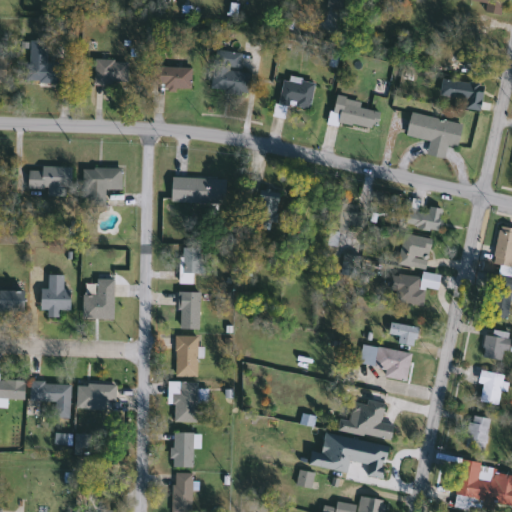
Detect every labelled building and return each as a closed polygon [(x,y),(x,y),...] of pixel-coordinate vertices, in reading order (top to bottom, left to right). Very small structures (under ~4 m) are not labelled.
[(340,0),(338,9),(324,5),(325,0),(340,0)] [(500,0),(500,14),(482,14),(482,2),(468,2),(468,0),(500,0)] [(487,27),(484,46),(460,42),(463,23),(487,27)] [(59,84),(27,83),(28,41),(46,41),(46,64),(59,64),(59,84)] [(246,95),(209,91),(214,50),(240,53),(238,72),(249,73),(246,95)] [(480,55),(480,77),(459,77),(459,55),(480,55)] [(189,69),(189,90),(150,89),(151,58),(179,59),(179,68),(189,69)] [(126,61),(126,84),(92,84),(92,61),(126,61)] [(307,110),(286,105),(283,119),(271,117),(279,76),(312,83),(307,110)] [(449,104),(452,81),(481,85),(478,108),(449,104)] [(378,109),(374,130),(328,121),(332,100),(378,109)] [(460,124),(455,148),(445,146),(442,159),(425,155),(428,142),(403,136),(408,113),(460,124)] [(69,195),(25,195),(26,168),(69,168),(69,195)] [(120,168),(120,190),(103,190),(103,209),(83,209),(83,168),(120,168)] [(224,179),(223,204),(169,203),(170,178),(224,179)] [(277,192),(273,224),(253,221),(256,189),(277,192)] [(416,212),(425,213),(426,207),(440,208),(437,231),(403,226),(406,201),(417,202),(416,212)] [(511,229),(511,266),(494,266),(494,229),(511,229)] [(423,270),(393,263),(400,233),(430,240),(423,270)] [(178,284),(178,249),(196,249),(196,285),(178,284)] [(420,278),(420,274),(437,275),(436,290),(423,289),(421,306),(387,302),(390,274),(420,278)] [(68,289),(68,310),(57,310),(56,318),(38,317),(39,289),(46,289),(46,275),(61,276),(61,289),(68,289)] [(509,277),(508,317),(484,317),(485,276),(509,277)] [(112,320),(81,320),(81,297),(95,297),(95,279),(112,280),(112,320)] [(0,287),(22,287),(22,312),(0,312),(0,287)] [(177,329),(177,293),(198,293),(198,329),(177,329)] [(409,349),(384,339),(391,321),(417,331),(409,349)] [(482,334),(490,335),(490,331),(510,333),(509,338),(511,338),(511,352),(501,351),(500,361),(480,359),(482,334)] [(173,376),(173,336),(195,336),(195,376),(173,376)] [(404,379),(357,369),(361,345),(409,354),(404,379)] [(502,375),(500,386),(496,406),(472,401),(478,370),(502,375)] [(22,400),(5,399),(5,405),(0,404),(0,377),(23,378),(22,400)] [(28,405),(28,382),(69,382),(69,405),(28,405)] [(165,404),(166,382),(197,382),(197,401),(195,401),(195,423),(172,422),(173,404),(165,404)] [(103,409),(75,409),(75,384),(113,384),(113,401),(103,401),(103,409)] [(389,441),(335,432),(337,420),(346,421),(350,398),(383,404),(380,423),(391,425),(389,441)] [(460,444),(473,415),(491,423),(478,452),(460,444)] [(171,434),(197,434),(197,448),(190,448),(190,467),(171,467),(171,434)] [(511,492),(510,504),(453,496),(459,459),(486,464),(485,469),(511,473),(511,492)] [(190,511),(170,511),(170,473),(190,473),(190,511)] [(380,511),(319,511),(323,499),(356,507),(358,495),(383,501),(380,511)]
